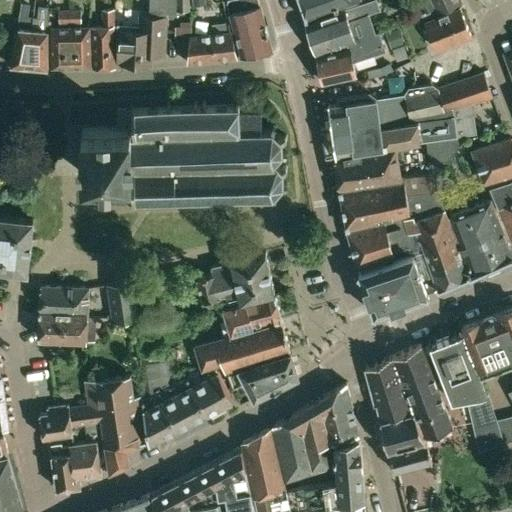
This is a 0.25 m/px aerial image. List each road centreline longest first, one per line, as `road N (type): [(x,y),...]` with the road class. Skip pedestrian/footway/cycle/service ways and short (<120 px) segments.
road 1 (tertiary): [(61,511),(313,383),(349,356)]
road 2 (residential): [(292,64),(58,82),(0,73)]
road 3 (residential): [(369,341),(329,235),(292,64)]
road 4 (residential): [(48,511),(18,374),(0,336)]
road 5 (residential): [(394,511),(349,356)]
road 6 (tertiary): [(369,341),(511,277)]
